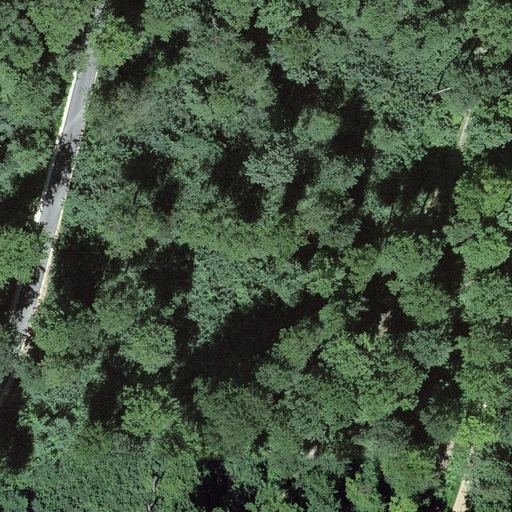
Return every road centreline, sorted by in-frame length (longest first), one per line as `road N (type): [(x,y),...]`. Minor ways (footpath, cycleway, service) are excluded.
road 1 (track): [(277,511),(385,325),(445,187),(480,47),(483,0)]
road 2 (unclassified): [(0,384),(43,264),(95,0)]
road 3 (track): [(511,321),(457,511)]
